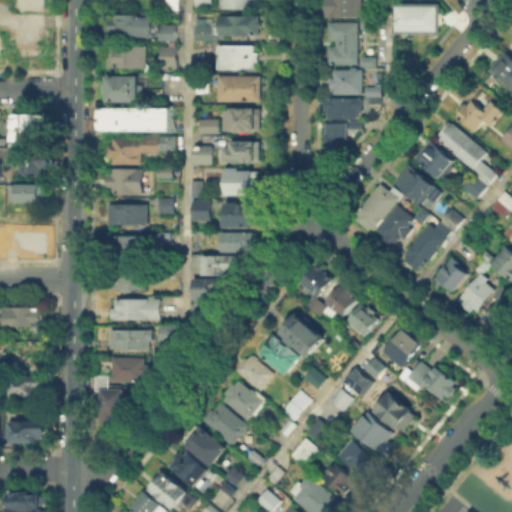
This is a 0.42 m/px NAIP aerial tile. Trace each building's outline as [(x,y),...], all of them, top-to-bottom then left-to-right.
[(9,0),(9,10),(44,11),(43,0),(9,0)] [(167,13),(167,0),(181,0),(181,13),(167,13)] [(365,0),(365,17),(330,17),(330,0),(365,0)] [(371,7),(371,0),(384,0),(384,8),(371,7)] [(441,2),(441,31),(394,31),(394,2),(441,2)] [(222,23),(222,16),(263,16),(263,38),(199,38),(199,23),(222,23)] [(114,39),(114,17),(156,18),(156,39),(114,39)] [(360,18),(360,27),(376,27),(376,18),(360,18)] [(358,20),(358,64),(328,64),(328,45),(335,45),(335,39),(328,39),(328,20),(358,20)] [(163,40),(163,26),(179,26),(178,40),(163,40)] [(176,46),(176,64),(160,64),(160,46),(176,46)] [(222,46),(261,46),(261,69),(222,69),(222,46)] [(111,70),(111,47),(151,47),(151,70),(111,70)] [(511,87),(492,71),(509,51),(511,53),(511,87)] [(360,56),(360,65),(376,65),(376,56),(360,56)] [(337,93),(337,71),(366,71),(366,93),(337,93)] [(264,76),(264,103),(222,103),(222,76),(264,76)] [(142,77),(142,103),(108,103),(108,93),(103,93),(103,83),(108,83),(108,77),(142,77)] [(210,92),(195,92),(195,77),(210,77),(210,92)] [(373,96),(373,86),(384,86),(384,96),(373,96)] [(332,117),(332,99),(360,99),(360,117),(332,117)] [(370,108),(370,99),(384,99),(384,108),(370,108)] [(473,100),(486,111),(492,102),(505,113),(495,125),(487,119),(478,130),(460,115),(473,100)] [(98,131),(98,108),(175,109),(175,132),(98,131)] [(230,110),(267,111),(267,131),(230,131),(230,110)] [(48,142),(11,142),(11,112),(48,111),(48,142)] [(201,118),(219,118),(219,131),(201,131),(201,118)] [(441,138),(453,123),(490,153),(477,168),(441,138)] [(328,144),(328,126),(349,126),(349,144),(328,144)] [(165,151),(165,137),(178,137),(178,151),(165,151)] [(145,165),(110,165),(110,141),(162,141),(162,152),(145,152),(145,165)] [(263,161),(228,161),(228,150),(234,150),(234,141),(263,141),(263,161)] [(433,141),(460,164),(446,181),(419,158),(433,141)] [(196,163),(196,146),(216,147),(215,163),(196,163)] [(50,152),(50,171),(19,172),(19,152),(50,152)] [(468,189),(486,164),(500,175),(481,199),(468,189)] [(398,182),(411,166),(444,194),(431,210),(398,182)] [(162,177),(162,168),(176,169),(176,177),(162,177)] [(110,197),(110,170),(147,171),(146,197),(110,197)] [(231,194),(231,171),(256,171),(256,194),(231,194)] [(190,196),(201,196),(202,179),(191,179),(190,196)] [(41,200),(12,200),(12,182),(41,182),(41,200)] [(213,183),(213,221),(195,221),(196,183),(213,183)] [(384,183),(401,197),(372,233),(354,219),(384,183)] [(508,191),(511,194),(511,217),(510,220),(495,208),(508,191)] [(177,200),(177,214),(163,213),(163,200),(177,200)] [(111,225),(111,203),(150,203),(150,226),(111,225)] [(264,204),(264,227),(231,227),(231,204),(264,204)] [(417,229),(408,240),(404,236),(395,247),(378,234),(401,206),(418,219),(412,226),(417,229)] [(426,223),(419,216),(425,209),(432,216),(426,223)] [(446,220),(455,209),(466,219),(457,230),(446,220)] [(406,257),(432,225),(448,239),(422,270),(406,257)] [(45,229),(13,230),(13,250),(29,249),(29,254),(45,253),(45,229)] [(173,232),(173,242),(160,242),(160,232),(173,232)] [(225,232),(256,233),(256,252),(225,252),(225,232)] [(112,254),(112,236),(149,236),(149,254),(112,254)] [(511,276),(496,262),(510,246),(511,247),(511,276)] [(193,266),(193,255),(202,255),(202,266),(193,266)] [(207,275),(207,256),(239,256),(239,275),(207,275)] [(471,271),(454,291),(437,276),(454,256),(471,271)] [(320,299),(300,283),(318,261),(337,277),(320,299)] [(115,291),(115,263),(148,263),(148,291),(115,291)] [(463,298),(480,276),(497,289),(480,311),(463,298)] [(197,279),(219,280),(219,297),(213,297),(213,312),(197,312),(197,279)] [(329,303),(344,285),(360,298),(345,316),(329,303)] [(487,316),(505,293),(511,298),(511,324),(506,332),(487,316)] [(309,306),(317,298),(328,308),(321,317),(309,306)] [(119,307),(119,299),(164,300),(164,320),(113,320),(113,307),(119,307)] [(35,305),(35,307),(40,307),(40,309),(43,309),(43,321),(35,321),(35,325),(7,325),(7,312),(3,312),(3,308),(7,308),(7,306),(35,305)] [(351,322),(364,305),(381,318),(368,335),(351,322)] [(282,329),(299,311),(319,330),(302,348),(282,329)] [(180,327),(180,342),(162,341),(162,327),(180,327)] [(425,343),(406,368),(387,353),(407,329),(425,343)] [(154,331),(153,350),(113,350),(113,331),(154,331)] [(263,353),(277,335),(305,357),(291,375),(263,353)] [(0,344),(36,344),(37,364),(0,364),(0,344)] [(374,354),(387,365),(376,377),(364,367),(374,354)] [(241,371),(255,355),(277,374),(264,390),(241,371)] [(452,374),(439,391),(430,383),(423,392),(408,381),(429,355),(452,374)] [(150,357),(150,377),(148,377),(148,383),(117,383),(117,357),(150,357)] [(362,395),(344,380),(356,366),(374,381),(362,395)] [(94,387),(107,388),(107,374),(95,374),(94,387)] [(47,375),(48,387),(41,387),(41,395),(12,395),(12,375),(47,375)] [(228,399),(243,381),(269,402),(254,420),(228,399)] [(341,386),(354,397),(343,410),(330,399),(341,386)] [(282,409),(300,388),(311,397),(293,418),(282,409)] [(125,390),(125,400),(132,400),(132,410),(125,410),(125,416),(117,416),(117,427),(103,427),(103,390),(125,390)] [(395,394),(420,416),(406,432),(381,411),(395,394)] [(210,420),(224,404),(249,426),(235,442),(210,420)] [(358,430),(371,413),(394,431),(382,448),(358,430)] [(306,429),(317,416),(329,427),(318,440),(306,429)] [(296,423),(287,434),(281,429),(289,418),(296,423)] [(47,420),(48,432),(45,433),(45,437),(38,437),(37,441),(12,441),(12,435),(8,435),(8,428),(12,428),(12,420),(47,420)] [(200,426),(229,450),(216,466),(186,442),(200,426)] [(306,436),(318,446),(304,463),(292,453),(306,436)] [(339,456),(353,437),(375,453),(360,473),(339,456)] [(263,457),(257,465),(245,456),(252,448),(263,457)] [(184,453),(187,455),(190,452),(211,470),(198,487),(173,467),(184,453)] [(266,476),(277,463),(285,470),(275,483),(266,476)] [(339,464),(361,483),(349,498),(327,478),(339,464)] [(224,475),(232,465),(244,474),(235,485),(224,475)] [(168,475),(189,494),(192,490),(202,498),(193,508),(184,500),(175,510),(154,491),(168,475)] [(315,511),(294,495),(310,476),(344,502),(336,511),(315,511)] [(219,487),(225,479),(236,488),(230,496),(219,487)] [(258,499),(267,487),(282,499),(272,511),(258,499)] [(7,511),(7,491),(10,491),(10,490),(33,490),(33,492),(47,492),(46,511),(7,511)] [(223,491),(233,500),(223,511),(213,503),(223,491)] [(137,511),(133,508),(146,493),(162,507),(157,511),(137,511)] [(203,511),(202,511),(210,502),(221,511),(203,511)]
